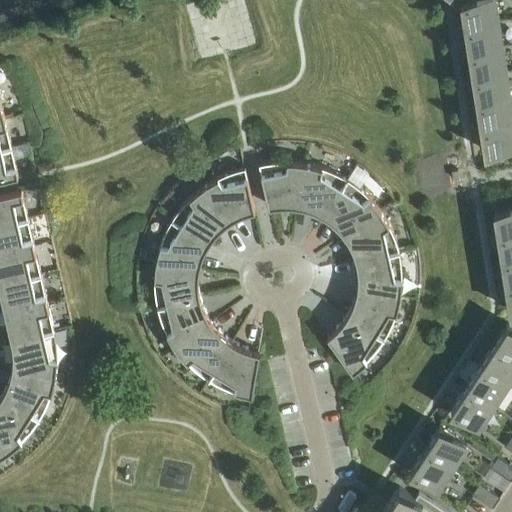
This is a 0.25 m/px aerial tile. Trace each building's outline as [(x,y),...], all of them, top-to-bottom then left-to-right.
[(462,0),(461,0),(465,26),(497,21),(493,0),(462,0)] [(465,26),(469,51),(501,46),(497,21),(465,26)] [(469,51),(473,76),(505,71),(501,46),(469,51)] [(473,76),(477,101),(509,96),(505,71),(473,76)] [(477,101),(481,126),(511,120),(511,115),(509,96),(477,101)] [(0,148),(11,146),(5,117),(0,118),(0,148)] [(511,120),(481,126),(485,151),(511,147),(511,120)] [(0,178),(18,174),(11,146),(0,148),(0,178)] [(294,204),(298,205),(305,161),(298,160),(294,160),(289,160),(283,160),(276,160),(269,161),(264,162),(258,163),(269,206),(272,205),(277,205),(284,204),(290,204),(294,204)] [(320,213),(324,215),(347,177),(339,173),(332,169),(327,167),(321,165),(315,164),(311,162),(305,161),(298,205),(302,206),(306,207),(311,209),(317,211),(320,213)] [(208,181),(202,185),(228,221),(232,219),(236,216),(241,214),(245,212),(249,211),(255,209),(245,166),(239,167),(233,169),(229,171),(224,172),(220,174),(214,177),(208,181)] [(342,232),(344,234),(380,208),(376,203),(372,198),(368,194),(366,192),(362,188),(357,184),(351,180),(347,177),(324,215),(329,219),(332,221),(336,225),(340,229),(342,232)] [(174,214),(171,218),(209,241),(212,237),(214,235),(217,231),(219,229),(223,225),(226,223),(228,221),(202,185),(197,188),(195,190),(190,195),(186,199),(182,204),(179,207),(177,210),(174,214)] [(0,193),(0,223),(28,217),(22,188),(0,193)] [(511,206),(494,209),(498,235),(511,232),(511,206)] [(355,257),(356,260),(399,250),(397,244),(396,239),(394,235),(392,229),(390,225),(386,218),(384,214),(380,208),(344,234),(346,237),(348,240),(350,243),(351,246),(352,249),(354,252),(355,257)] [(0,223),(0,253),(35,245),(28,217),(0,223)] [(157,254),(155,260),(199,268),(200,265),(201,261),(202,256),(203,254),(204,251),(206,247),(208,244),(209,241),(171,218),(169,222),(167,226),(163,233),(162,237),(159,243),(158,248),(157,254)] [(511,232),(498,235),(502,260),(511,258),(511,232)] [(0,253),(0,282),(41,273),(35,245),(0,253)] [(357,285),(357,288),(400,295),(401,290),(402,284),(402,279),(402,273),(402,270),(401,267),(401,261),(400,254),(399,250),(356,260),(357,265),(357,267),(357,270),(358,274),(358,277),(357,282),(357,285)] [(511,258),(502,260),(506,285),(511,283),(511,258)] [(156,301),(157,305),(200,296),(200,294),(199,290),(198,285),(198,281),(198,277),(198,274),(199,272),(199,268),(155,260),(155,266),(154,272),(154,279),(154,282),(154,288),(155,293),(156,301)] [(0,282),(0,292),(4,311),(48,301),(41,273),(0,282)] [(348,312),(347,314),(384,337),(387,332),(390,328),(392,322),(395,316),(397,310),(398,306),(399,301),(400,295),(357,288),(356,292),(355,295),(354,299),(353,302),(352,305),(350,307),(348,312)] [(173,343),(176,347),(212,321),(209,318),(208,316),(206,312),(205,310),(204,308),(202,303),(201,299),(200,296),(157,305),(158,310),(160,316),(162,322),(164,328),(167,334),(170,338),(173,343)] [(4,311),(11,339),(54,330),(48,301),(4,311)] [(384,337),(347,314),(344,318),(342,321),(338,325),(335,329),(332,331),(327,335),(352,371),(356,368),(360,365),(364,362),(369,357),(373,352),(377,347),(381,342),(384,337)] [(203,375),(209,378),(232,341),(226,337),(223,334),(221,332),(216,327),(213,324),(212,321),(176,347),(180,352),(183,356),(186,359),(190,364),(194,367),(198,371),(203,375)] [(511,326),(507,323),(493,345),(511,357),(511,326)] [(12,364),(12,367),(56,375),(56,370),(57,364),(57,359),(57,353),(57,347),(56,340),(55,334),(54,330),(11,339),(12,345),(12,350),(13,354),(13,357),(12,362),(12,364)] [(232,341),(209,378),(215,382),(220,384),(225,387),(230,389),(236,390),(240,392),(246,393),(252,394),(259,351),(257,350),(251,349),(248,348),(245,347),(242,346),(238,344),(232,341)] [(511,357),(493,345),(479,366),(506,384),(511,374),(511,357)] [(479,366),(465,387),(492,405),(506,384),(479,366)] [(4,390),(2,394),(39,417),(42,413),(45,407),(47,402),(50,396),(52,390),(54,384),(55,379),(56,375),(12,367),(11,372),(10,375),(9,377),(8,381),(5,387),(4,390)] [(492,405),(465,387),(450,408),(477,426),(492,405)] [(0,438),(8,450),(12,447),(16,444),(21,440),(25,436),(29,431),(32,427),(37,421),(39,417),(2,394),(0,396),(0,438)] [(439,425),(425,447),(452,465),(466,443),(439,425)] [(0,455),(4,453),(8,450),(0,438),(0,455)] [(452,465),(425,447),(410,469),(437,487),(452,465)] [(482,454),(494,461),(497,456),(486,448),(482,454)] [(491,466),(511,480),(511,478),(511,465),(497,456),(494,461),(491,466)] [(472,494),(493,507),(500,497),(479,483),(472,494)] [(448,511),(418,492),(415,497),(399,486),(381,511),(448,511)]
